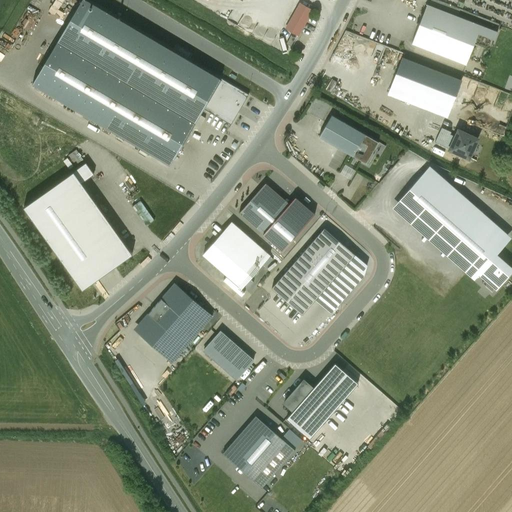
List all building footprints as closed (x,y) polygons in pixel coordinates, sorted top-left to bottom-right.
[(249,94),(85,0),(81,0),(57,41),(195,120),(198,122),(205,110),(232,125),(249,94)] [(475,0),(439,0),(471,12),(475,0)] [(301,4),(294,15),(305,21),(311,10),(301,4)] [(426,6),(413,40),(465,60),(472,41),(489,48),(495,32),(426,6)] [(305,21),(294,15),(287,28),(298,34),(305,21)] [(377,68),(386,44),(347,30),(343,40),(349,42),(347,48),(368,56),(365,64),(377,68)] [(295,38),(291,36),(286,43),(291,46),(295,38)] [(195,120),(57,41),(32,84),(170,164),(195,120)] [(462,80),(402,57),(388,92),(449,115),(462,80)] [(332,115),(319,137),(353,156),(366,135),(332,115)] [(480,138),(458,127),(447,150),(469,160),(480,138)] [(377,141),(366,135),(353,156),(365,163),(377,141)] [(83,290),(134,254),(83,184),(95,175),(86,162),(23,207),(83,290)] [(340,172),(351,179),(356,170),(346,164),(340,172)] [(431,165),(393,206),(474,280),(479,274),(495,289),(511,269),(511,266),(497,253),(511,238),(431,165)] [(266,182),(239,213),(264,234),(290,203),(266,182)] [(133,205),(146,224),(153,219),(141,200),(133,205)] [(232,225),(207,254),(243,285),(268,256),(232,225)] [(325,228),(272,287),(302,313),(355,254),(325,228)] [(175,286),(137,329),(173,360),(210,317),(175,286)] [(221,331),(204,350),(237,379),(254,360),(245,352),(242,349),(233,342),(230,339),(221,331)] [(358,383),(335,363),(287,418),(310,438),(358,383)] [(257,416),(224,453),(263,487),(296,450),(295,449),(281,437),(257,416)] [(281,437),(295,449),(303,440),(289,428),(281,437)]
